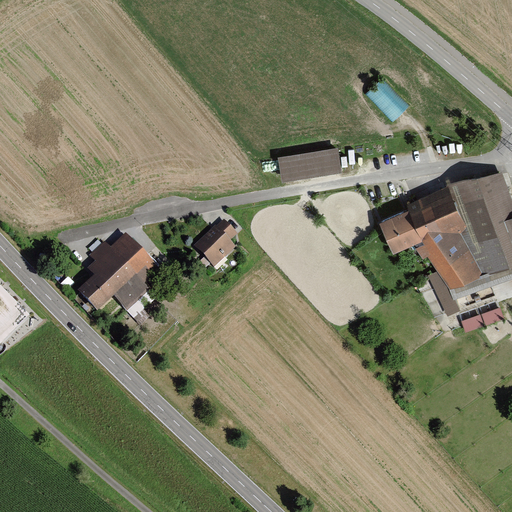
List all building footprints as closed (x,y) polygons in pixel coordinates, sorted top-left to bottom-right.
[(383,78),(366,95),(394,123),(411,106),(383,78)] [(339,166),(336,147),(280,157),(283,176),(339,166)] [(454,182),(409,203),(411,208),(380,221),(394,249),(422,236),(437,270),(429,274),(447,313),(457,309),(453,297),(511,276),(511,196),(503,173),(454,182)] [(224,220),(195,247),(215,268),(235,249),(229,242),(237,234),(224,220)] [(90,283),(80,292),(100,314),(116,299),(125,309),(148,289),(143,285),(159,271),(126,235),(110,249),(104,243),(90,256),(97,263),(89,270),(96,278),(90,283)] [(0,345),(30,317),(0,286),(0,345)] [(502,306),(463,319),(467,331),(506,318),(502,306)]
